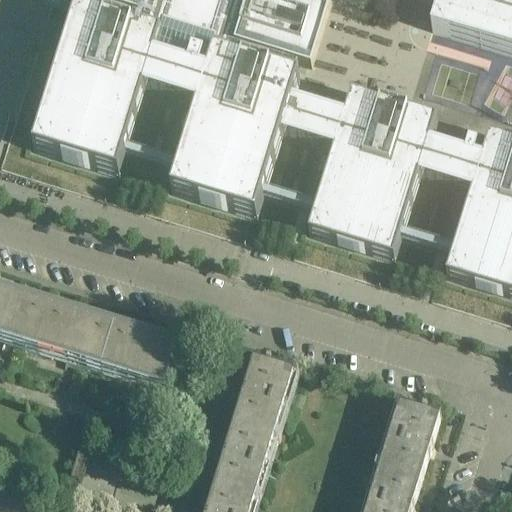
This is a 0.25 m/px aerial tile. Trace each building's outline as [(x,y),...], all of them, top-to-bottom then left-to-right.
[(511,0),(70,0),(69,3),(92,9),(90,17),(77,13),(34,154),(119,180),(511,300),(511,0)] [(0,344),(167,396),(181,350),(0,293),(0,344)] [(255,364),(236,426),(277,439),(296,376),(255,364)] [(401,409),(382,471),(422,484),(441,421),(401,409)] [(236,426),(218,489),(257,501),(277,439),(236,426)] [(382,471),(369,511),(413,511),(422,484),(382,471)] [(218,489),(210,511),(254,511),(257,501),(218,489)]
